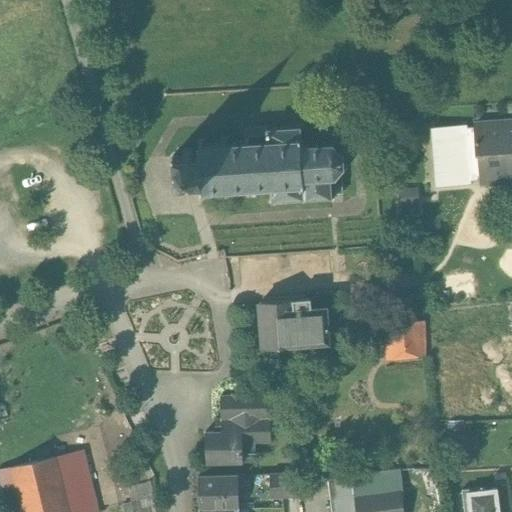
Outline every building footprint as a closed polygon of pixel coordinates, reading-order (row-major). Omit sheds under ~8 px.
[(511,125),(501,126),(501,124),(475,126),(477,155),(478,155),(479,155),(481,182),(511,179),(511,125)] [(268,128),(245,129),(246,144),(227,145),(227,140),(223,140),(223,146),(205,147),(204,141),(200,141),(200,147),(199,147),(200,157),(194,157),(194,153),(191,150),(186,150),(183,154),(183,158),(178,158),(174,155),(172,158),(175,161),(177,183),(174,187),(176,189),(180,186),(201,184),(202,194),(202,193),(203,199),(207,199),(207,193),(226,192),(226,198),(230,197),(230,191),(249,190),(249,196),(254,196),(253,190),(272,189),(273,200),(272,203),(274,204),(276,202),(302,200),(303,202),(305,202),(305,200),(330,198),(332,200),(335,198),(332,195),(332,194),(343,194),(342,178),(338,178),(337,176),(344,169),(346,170),(347,167),(345,166),(344,156),(347,155),(345,152),(343,153),(335,146),(336,143),(333,142),(332,145),(320,145),(320,142),(317,142),(317,145),(305,146),(305,143),(302,143),(301,129),(303,127),(301,125),(299,127),(270,130),(268,128)] [(468,125),(433,127),(438,187),(472,185),(472,182),(480,181),(478,155),(477,155),(476,155),(474,127),(468,128),(468,125)] [(418,187),(400,189),(401,210),(420,209),(418,187)] [(311,298),(261,302),(264,349),(298,346),(331,343),(328,307),(312,308),(311,298)] [(365,334),(365,313),(350,313),(350,334),(365,334)] [(473,319),(427,325),(428,335),(474,331),(473,319)] [(425,321),(384,325),(388,360),(426,356),(425,321)] [(271,395),(249,395),(249,393),(240,393),(232,394),(232,396),(221,396),(221,419),(215,419),(216,432),(206,432),(207,464),(255,463),(255,443),(272,443),(271,395)] [(89,511),(75,452),(55,457),(68,511),(89,511)] [(68,511),(55,457),(12,467),(23,511),(68,511)] [(23,511),(12,467),(0,470),(0,480),(7,511),(23,511)] [(351,470),(327,473),(332,511),(357,511),(356,498),(351,470)] [(398,470),(351,470),(356,498),(401,492),(398,470)] [(297,496),(294,473),(271,474),(272,498),(297,496)] [(239,475),(199,476),(200,510),(236,509),(240,509),(239,475)] [(486,487),(462,490),(464,509),(469,508),(469,511),(499,511),(497,490),(486,491),(486,487)] [(403,511),(401,492),(356,498),(357,511),(403,511)]
